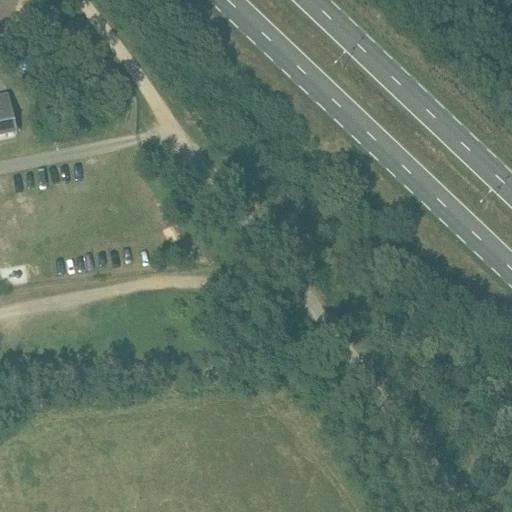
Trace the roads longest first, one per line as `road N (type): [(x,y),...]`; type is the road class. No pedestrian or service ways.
road 1 (unclassified): [(171,125),(455,511)]
road 2 (primary): [(227,0),(511,270)]
road 3 (track): [(284,273),(246,291),(155,285),(0,313)]
road 4 (primary): [(511,192),(307,0)]
road 5 (track): [(71,0),(171,125)]
